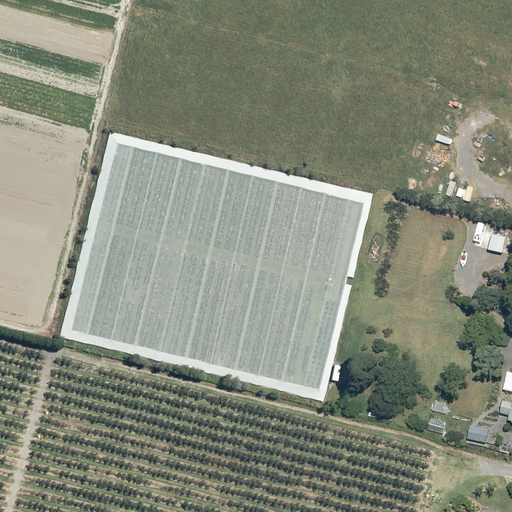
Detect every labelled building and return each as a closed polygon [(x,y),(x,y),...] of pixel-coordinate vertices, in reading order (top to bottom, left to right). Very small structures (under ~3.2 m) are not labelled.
[(483,230),(476,229),(473,243),(480,245),(483,230)] [(507,237),(492,233),(488,249),(503,253),(507,237)] [(340,366),(332,364),(328,379),(336,381),(340,366)] [(511,373),(505,372),(497,408),(511,411),(509,420),(511,420),(511,373)] [(450,404),(434,399),(431,409),(448,414),(450,404)] [(446,421),(430,417),(426,429),(443,433),(446,421)] [(488,427),(469,423),(466,438),(485,442),(488,427)]
